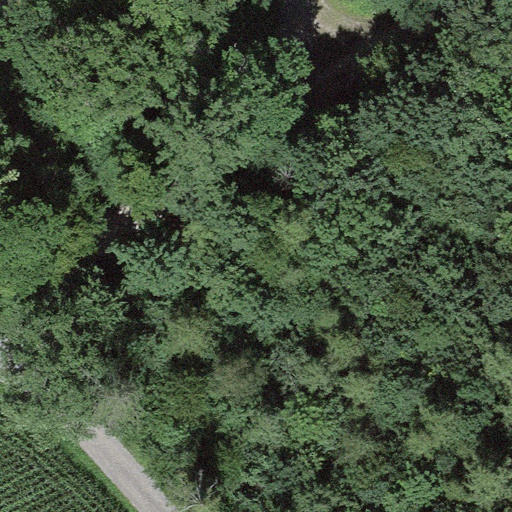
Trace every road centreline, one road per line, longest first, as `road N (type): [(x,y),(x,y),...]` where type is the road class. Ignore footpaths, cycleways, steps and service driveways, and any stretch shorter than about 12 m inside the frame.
road 1 (track): [(466,0),(0,304)]
road 2 (track): [(0,317),(161,511)]
road 3 (track): [(290,0),(271,126)]
